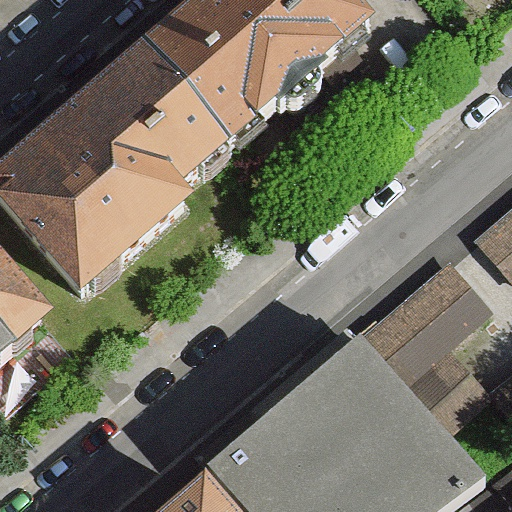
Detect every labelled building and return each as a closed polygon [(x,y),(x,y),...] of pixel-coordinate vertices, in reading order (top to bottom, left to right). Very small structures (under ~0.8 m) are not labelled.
[(375,47),(334,0),(227,0),(143,73),(230,173),(251,155),(375,47)] [(179,217),(230,173),(143,73),(0,196),(0,227),(1,229),(0,229),(0,238),(80,332),(194,234),(179,217)] [(511,212),(474,245),(511,290),(511,212)] [(0,391),(65,337),(0,260),(0,391)] [(453,272),(356,356),(430,443),(484,396),(450,358),(494,320),(453,272)] [(430,443),(356,356),(204,484),(228,511),(454,511),(474,496),(430,443)] [(511,381),(492,398),(511,422),(511,381)]
